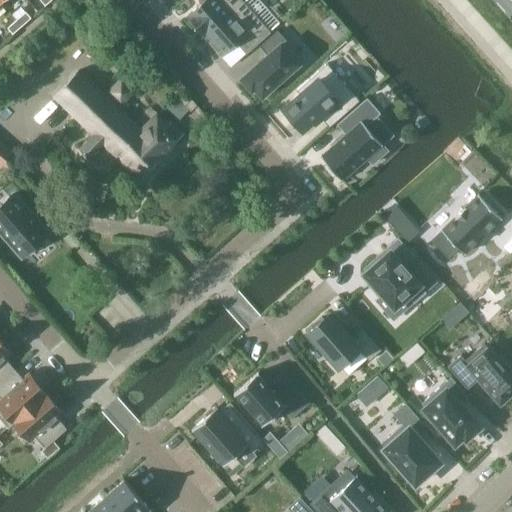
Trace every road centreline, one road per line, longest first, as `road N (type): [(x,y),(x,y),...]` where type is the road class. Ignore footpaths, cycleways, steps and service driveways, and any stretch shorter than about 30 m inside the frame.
road 1 (residential): [(207,273),(288,202),(294,186),(125,0)]
road 2 (residential): [(318,398),(207,273)]
road 3 (residential): [(89,378),(207,273)]
road 4 (residential): [(0,278),(89,378)]
